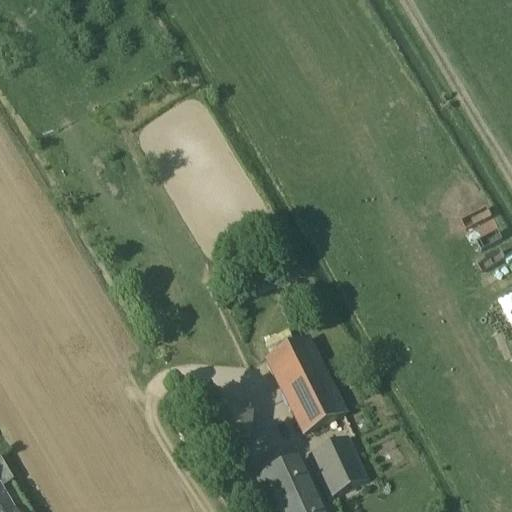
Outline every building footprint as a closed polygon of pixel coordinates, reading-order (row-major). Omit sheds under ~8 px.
[(240,278),(251,299),(276,286),(264,265),(240,278)] [(287,335),(265,347),(270,357),(292,345),(287,335)] [(349,416),(309,340),(263,365),(301,441),(349,416)] [(242,468),(231,447),(249,441),(250,417),(247,414),(230,408),(225,408),(211,422),(211,427),(201,434),(222,478),(242,468)] [(368,484),(348,440),(307,460),(328,503),(368,484)] [(256,484),(269,511),(324,511),(302,463),(256,484)] [(0,511),(13,511),(0,488),(0,511)]
